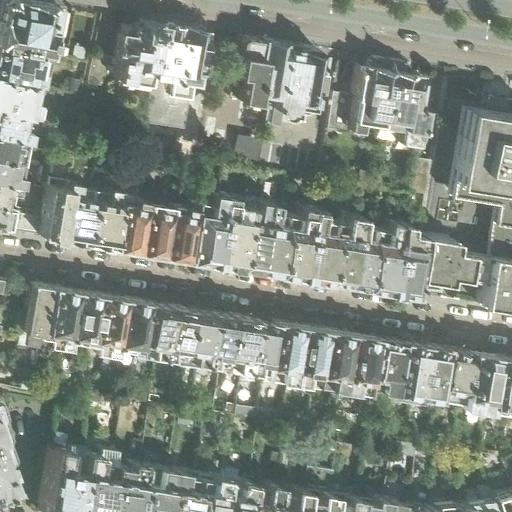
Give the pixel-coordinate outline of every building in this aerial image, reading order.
[(47,43),(53,4),(45,2),(30,0),(24,0),(22,0),(1,0),(0,1),(0,2),(0,4),(0,42),(45,52),(47,43)] [(142,80),(152,22),(152,20),(138,17),(138,19),(132,23),(130,23),(130,25),(119,23),(118,32),(116,32),(112,55),(91,52),(89,61),(85,81),(100,84),(102,73),(142,80)] [(180,126),(191,67),(194,48),(195,48),(197,34),(196,34),(197,28),(176,25),(176,26),(152,22),(142,80),(136,119),(180,126)] [(271,99),(280,46),(277,46),(277,40),(258,37),(240,34),(239,35),(235,34),(226,93),(233,95),(236,78),(241,79),(239,96),(252,98),(253,96),(267,98),(271,99)] [(0,75),(38,83),(45,52),(0,42),(0,75)] [(308,100),(315,55),(316,50),(313,46),(299,43),(294,47),(294,48),(280,46),(271,99),(267,98),(262,120),(268,121),(267,122),(277,124),(278,120),(284,121),(287,105),(289,109),(302,111),(306,108),(308,100)] [(375,122),(385,61),(382,57),(372,55),(366,59),(366,63),(365,63),(365,64),(354,62),(349,93),(330,90),(324,126),(344,129),(344,127),(357,130),(359,120),(375,122)] [(415,112),(417,103),(410,102),(415,72),(405,70),(405,69),(404,69),(405,65),(401,60),(390,58),(385,61),(375,122),(396,126),(394,139),(407,140),(405,151),(415,153),(420,143),(425,114),(415,112)] [(38,83),(0,75),(0,108),(26,113),(32,115),(38,83)] [(65,76),(63,88),(76,90),(78,79),(65,76)] [(68,106),(66,119),(75,121),(78,108),(68,106)] [(0,133),(21,138),(26,113),(0,108),(0,133)] [(511,256),(505,255),(511,210),(511,116),(499,115),(499,112),(490,110),(489,113),(461,109),(455,151),(449,187),(492,194),(482,251),(448,246),(449,235),(417,230),(412,267),(420,268),(420,276),(434,278),(441,279),(442,271),(477,277),(474,301),(511,306),(511,256)] [(195,159),(201,128),(183,124),(177,157),(179,157),(179,156),(195,159)] [(18,154),(21,138),(0,133),(0,156),(17,160),(33,163),(36,164),(36,159),(18,156),(18,154)] [(69,146),(70,138),(63,137),(62,145),(69,146)] [(82,153),(84,140),(84,139),(72,137),(68,157),(77,159),(78,152),(82,153)] [(423,192),(429,158),(410,155),(405,189),(423,192)] [(0,178),(13,181),(17,160),(0,156),(0,178)] [(44,181),(44,179),(46,166),(40,165),(38,180),(41,181),(44,181)] [(0,202),(8,204),(12,186),(23,189),(25,183),(13,181),(0,178),(0,202)] [(80,239),(88,186),(74,184),(74,180),(62,178),(62,182),(54,235),(80,239)] [(54,235),(62,182),(44,179),(44,181),(41,181),(41,187),(37,210),(27,208),(24,231),(54,235)] [(165,197),(167,181),(162,180),(159,196),(165,197)] [(105,243),(114,191),(114,186),(103,184),(103,188),(88,186),(80,239),(105,243)] [(205,259),(217,189),(205,187),(203,197),(191,195),(190,200),(189,200),(189,203),(180,255),(205,259)] [(230,263),(239,211),(241,203),(227,201),(229,191),(217,189),(205,259),(230,263)] [(131,247),(138,195),(114,191),(105,243),(131,247)] [(250,266),(261,196),(251,194),(248,213),(239,211),(230,263),(250,266)] [(155,251),(164,199),(138,195),(131,247),(155,251)] [(268,268),(276,217),(267,215),(270,197),(261,196),(250,266),(268,268)] [(180,255),(189,203),(164,199),(155,251),(180,255)] [(293,273),(305,203),(293,201),(291,211),(277,209),(276,217),(268,268),(268,269),(293,273)] [(8,204),(0,202),(0,226),(24,231),(27,208),(8,204)] [(318,277),(318,276),(327,225),(328,217),(315,214),(316,205),(305,203),(293,273),(318,277)] [(338,279),(348,210),(339,208),(336,226),(327,225),(318,276),(338,279)] [(356,282),(364,231),(355,229),(358,212),(348,210),(338,279),(356,282)] [(382,287),(392,217),(380,215),(379,224),(366,222),(364,231),(356,282),(356,283),(382,287)] [(412,267),(417,230),(402,228),(404,219),(392,217),(382,287),(407,291),(410,274),(411,274),(412,267)] [(0,281),(7,283),(8,277),(0,275),(0,281)] [(37,338),(45,283),(24,280),(14,343),(36,347),(37,338)] [(59,349),(69,287),(45,283),(37,338),(48,339),(47,347),(59,349)] [(84,345),(92,291),(69,287),(59,349),(70,351),(72,343),(84,345)] [(103,369),(115,294),(92,291),(84,345),(95,347),(94,354),(101,355),(99,368),(103,369)] [(132,348),(139,298),(116,294),(115,294),(103,369),(108,370),(110,357),(118,358),(119,351),(132,353),(132,348)] [(152,359),(161,302),(140,299),(140,298),(139,298),(132,348),(142,350),(141,357),(152,359)] [(176,351),(183,306),(183,305),(161,301),(161,302),(152,359),(162,361),(164,349),(176,351)] [(195,366),(204,309),(183,306),(176,351),(186,353),(184,364),(195,366)] [(207,356),(219,358),(226,312),(204,309),(195,366),(205,367),(207,356)] [(238,373),(248,315),(226,312),(219,358),(229,360),(228,371),(238,373)] [(264,359),(271,319),(269,318),(269,319),(248,316),(248,315),(238,373),(248,375),(251,358),(262,359),(264,359)] [(286,379),(296,322),(285,320),(285,321),(271,319),(264,359),(262,359),(260,375),(286,379)] [(312,383),(321,326),(304,324),(304,323),(296,322),(286,379),(312,383)] [(337,387),(346,330),(335,328),(335,329),(321,326),(312,383),(337,387)] [(363,385),(370,334),(355,332),(355,331),(346,330),(337,387),(361,391),(363,385)] [(389,389),(397,338),(370,334),(363,385),(387,389),(389,389)] [(409,399),(418,341),(397,338),(389,389),(387,389),(386,395),(409,399)] [(432,396),(440,345),(418,341),(409,399),(431,402),(432,396)] [(457,405),(465,349),(440,345),(432,396),(455,400),(455,404),(457,405)] [(484,409),(492,353),(465,349),(457,405),(484,409)] [(505,412),(511,366),(511,355),(492,353),(484,409),(505,412)] [(232,413),(234,403),(226,402),(224,411),(232,413)] [(240,414),(241,405),(234,403),(232,413),(240,414)] [(330,427),(330,428),(336,429),(338,429),(338,428),(341,410),(333,409),(332,414),(330,427)] [(254,425),(256,417),(245,415),(244,424),(254,425)] [(349,443),(351,431),(340,430),(338,429),(336,429),(334,440),(349,443)] [(169,435),(167,447),(178,449),(180,437),(169,435)] [(68,511),(79,447),(80,443),(62,440),(61,444),(47,442),(37,509),(49,510),(60,511),(68,511)] [(213,511),(222,465),(225,441),(218,440),(216,453),(218,453),(216,464),(208,462),(207,470),(206,470),(205,476),(192,474),(186,511),(213,511)] [(427,455),(428,445),(415,444),(414,453),(427,455)] [(100,511),(108,460),(92,458),(93,450),(79,447),(68,511),(100,511)] [(276,462),(278,451),(270,450),(268,460),(276,462)] [(392,477),(396,455),(387,454),(384,476),(392,477)] [(0,457),(0,485),(4,484),(3,480),(12,477),(4,456),(0,457)] [(130,511),(139,460),(126,458),(125,463),(108,460),(100,511),(130,511)] [(157,511),(166,465),(139,460),(130,511),(157,511)] [(324,511),(328,491),(327,490),(330,468),(303,463),(302,466),(300,479),(299,485),(302,485),(298,511),(324,511)] [(186,511),(192,474),(179,472),(180,467),(166,465),(157,511),(186,511)] [(243,511),(249,482),(249,477),(233,474),(234,467),(222,465),(213,511),(243,511)] [(270,511),(275,487),(276,481),(260,479),(260,484),(249,482),(243,511),(270,511)] [(298,511),(302,485),(299,485),(287,483),(287,488),(275,487),(270,511),(298,511)] [(494,511),(490,493),(488,493),(485,484),(479,486),(477,489),(478,496),(463,499),(465,511),(494,511)] [(511,511),(511,485),(490,493),(494,511),(511,511)] [(352,511),(355,497),(354,497),(354,494),(328,491),(324,511),(352,511)] [(380,511),(383,496),(368,493),(367,499),(355,497),(352,511),(380,511)] [(405,511),(406,504),(394,503),(395,498),(383,496),(380,511),(405,511)] [(465,511),(463,499),(462,499),(448,500),(448,498),(428,499),(427,501),(428,511),(465,511)] [(428,511),(427,501),(420,500),(419,506),(406,504),(405,511),(428,511)]
